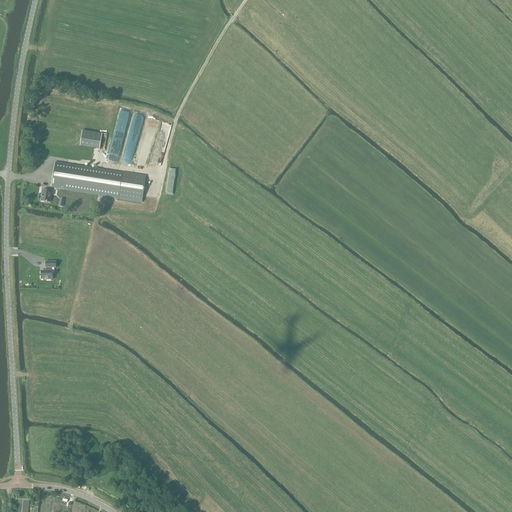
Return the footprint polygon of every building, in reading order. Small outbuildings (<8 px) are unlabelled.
[(150,116),(145,131),(153,133),(157,119),(150,116)] [(77,146),(102,150),(104,134),(79,130),(77,146)] [(142,140),(140,145),(150,149),(151,146),(149,145),(150,142),(142,140)] [(123,173),(55,163),(51,188),(119,198),(119,199),(142,202),(146,177),(123,173)] [(41,201),(49,202),(51,191),(43,190),(41,201)] [(41,271),(41,279),(46,279),(46,280),(51,280),(51,279),(52,279),(52,271),(52,268),(56,268),(56,262),(45,262),(46,268),(46,271),(41,271)]
